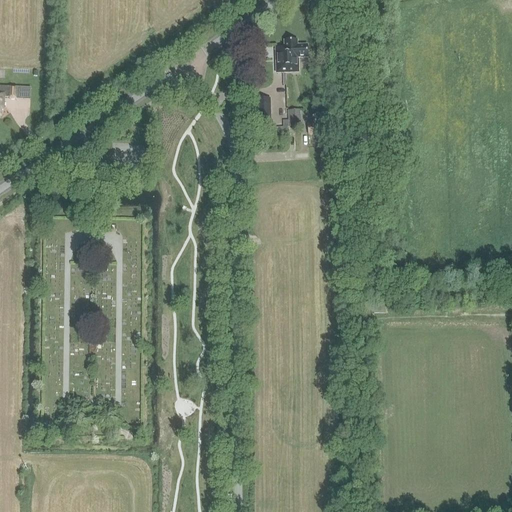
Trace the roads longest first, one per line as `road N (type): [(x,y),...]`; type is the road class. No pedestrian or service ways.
road 1 (unclassified): [(238,511),(234,168),(220,117),(191,68)]
road 2 (tertiary): [(0,189),(163,77),(191,68)]
